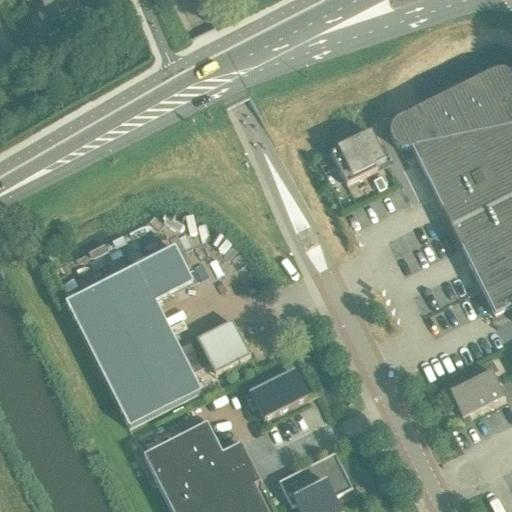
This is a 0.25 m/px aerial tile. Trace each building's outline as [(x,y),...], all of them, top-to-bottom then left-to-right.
[(25,0),(27,3),(33,0),(38,0),(51,24),(59,20),(60,24),(74,18),(72,14),(80,10),(74,0),(25,0)] [(413,151),(415,150),(418,156),(431,181),(426,183),(451,232),(511,202),(511,76),(510,76),(507,75),(504,75),(502,75),(500,75),(498,75),(495,76),(493,76),(491,77),(422,112),(398,124),(397,125),(395,126),(393,128),(392,129),(391,131),(390,133),(389,136),(389,138),(389,140),(390,142),(390,144),(392,146),(393,148),(394,150),(396,151),(398,152),(400,153),(402,154),(405,154),(407,154),(409,153),(411,153),(413,151)] [(375,170),(385,165),(371,137),(330,157),(346,189),(377,173),(375,170)] [(511,202),(451,232),(495,319),(511,310),(511,202)] [(155,306),(192,287),(174,252),(65,307),(129,432),(170,411),(200,396),(191,378),(209,369),(214,380),(250,362),(232,326),(178,353),(155,306)] [(492,378),(497,376),(492,365),(471,375),(476,384),(450,397),(462,420),(502,400),(492,378)] [(264,424),(307,402),(293,376),(245,400),(252,414),(257,411),(264,424)] [(240,450),(222,459),(207,428),(143,461),(157,488),(169,511),(265,511),(254,490),(259,488),(260,490),(261,490),(240,447),(239,447),(240,450)] [(328,511),(325,506),(352,493),(334,457),(278,485),(291,511),(296,508),(298,511),(328,511)]
